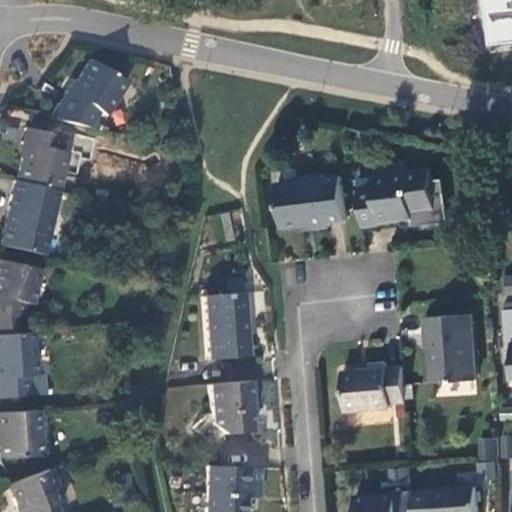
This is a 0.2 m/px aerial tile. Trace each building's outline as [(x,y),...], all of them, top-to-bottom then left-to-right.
[(511,49),(511,0),(482,0),(490,52),(511,49)] [(64,86),(44,118),(86,128),(95,112),(102,115),(121,82),(85,60),(67,89),(64,86)] [(21,145),(12,182),(54,191),(64,155),(56,152),(60,138),(22,128),(17,145),(21,145)] [(371,187),(355,189),(360,227),(375,226),(375,221),(407,217),(406,201),(430,198),(426,168),(401,170),(402,175),(370,180),(371,187)] [(344,219),(339,176),(322,177),(321,173),(300,175),(296,180),(275,183),(281,226),(308,222),(310,227),(328,225),(327,221),(344,219)] [(8,196),(0,225),(0,246),(39,256),(48,220),(40,218),(44,205),(8,196)] [(441,197),(430,198),(406,201),(407,217),(409,221),(444,217),(441,197)] [(224,241),(235,238),(228,211),(217,214),(224,241)] [(35,269),(0,261),(0,334),(17,334),(16,318),(20,302),(27,304),(35,269)] [(243,356),(239,292),(198,296),(204,358),(243,356)] [(473,379),(468,313),(421,316),(423,335),(427,336),(430,381),(473,379)] [(31,376),(26,333),(17,334),(0,334),(0,398),(26,396),(24,377),(31,376)] [(388,401),(404,400),(400,366),(386,367),(385,362),(367,364),(368,369),(341,371),(343,410),(388,407),(388,401)] [(24,377),(26,396),(41,395),(39,375),(31,376),(24,377)] [(248,399),(246,381),(204,384),(207,422),(199,423),(191,439),(211,450),(217,440),(217,434),(247,431),(246,404),(248,399)] [(0,458),(38,455),(35,411),(0,413),(0,458)] [(497,438),(478,438),(477,459),(496,459),(497,438)] [(254,486),(255,467),(243,466),(201,465),(199,511),(238,511),(239,496),(239,486),(254,486)] [(60,503),(47,470),(5,486),(15,511),(55,511),(53,505),(60,503)] [(108,500),(112,511),(137,501),(127,476),(115,481),(120,495),(108,500)] [(477,511),(474,485),(410,490),(412,511),(477,511)] [(254,497),(254,486),(239,486),(239,496),(254,497)] [(412,511),(410,490),(355,495),(356,511),(412,511)]
